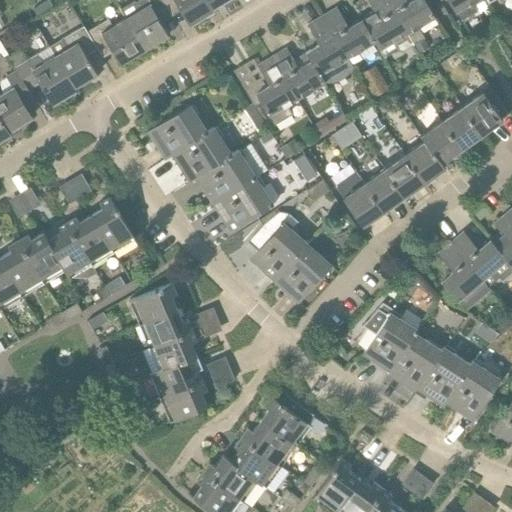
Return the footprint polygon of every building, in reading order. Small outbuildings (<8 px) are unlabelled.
[(126,18),(145,50),(168,35),(157,16),(168,10),(161,0),(139,0),(135,3),(134,1),(121,9),(126,18)] [(215,10),(213,8),(208,0),(161,0),(168,10),(178,3),(191,25),(215,10)] [(403,51),(414,44),(387,0),(369,0),(368,0),(376,12),(362,20),(375,43),(384,58),(389,56),(384,48),(395,42),(400,50),(403,51)] [(417,29),(436,17),(425,0),(414,0),(409,3),(407,0),(387,0),(414,44),(423,39),(417,29)] [(449,0),(456,13),(477,0),(449,0)] [(349,59),(375,43),(362,20),(350,28),(338,8),(323,17),(349,59)] [(351,63),(349,59),(323,17),(308,25),(320,45),(307,53),(312,61),(326,83),(334,83),(339,82),(343,80),(347,77),(350,74),(351,72),(352,69),(352,67),(352,65),(351,63)] [(50,47),(74,88),(97,74),(86,56),(97,49),(87,32),(84,26),(53,45),(42,25),(46,20),(43,18),(37,25),(50,47)] [(145,50),(126,18),(114,25),(109,18),(87,32),(97,49),(98,51),(109,45),(121,65),(145,50)] [(76,91),(74,88),(50,47),(28,60),(21,49),(9,56),(17,70),(29,90),(40,84),(53,105),(76,91)] [(326,83),(312,61),(299,69),(287,49),(273,57),(298,100),(326,83)] [(287,106),(298,100),(273,57),(258,66),(270,86),(260,92),(256,86),(246,92),(255,106),(261,102),(275,125),(292,115),(287,106)] [(364,71),(376,93),(390,86),(378,63),(364,71)] [(0,94),(0,122),(8,136),(10,135),(8,132),(31,117),(25,107),(35,101),(29,90),(17,70),(6,76),(13,87),(0,94)] [(463,106),(482,133),(503,119),(483,91),(463,106)] [(487,96),(503,119),(508,115),(491,92),(487,96)] [(166,160),(176,153),(207,132),(190,105),(152,130),(149,133),(152,131),(162,146),(159,148),(166,160)] [(462,147),(482,133),(463,106),(443,120),(462,147)] [(313,125),(320,137),(347,119),(343,112),(328,121),(326,117),(313,125)] [(442,162),(462,147),(443,120),(422,134),(442,162)] [(354,121),(335,133),(344,146),(363,134),(354,121)] [(190,182),(200,176),(232,154),(215,127),(207,132),(176,153),(186,169),(183,171),(190,182)] [(265,144),(275,138),(270,131),(261,137),(265,144)] [(445,167),(442,162),(422,134),(421,135),(424,140),(405,154),(425,181),(445,167)] [(279,149),(285,158),(300,149),(294,140),(279,149)] [(214,205),(218,203),(256,178),(238,150),(232,154),(200,176),(210,191),(207,193),(214,205)] [(404,196),(425,181),(405,154),(385,168),(404,196)] [(384,210),(404,196),(385,168),(364,183),(384,210)] [(84,172),(61,184),(70,201),(93,188),(84,172)] [(256,178),(218,203),(227,218),(224,220),(231,232),(274,205),(256,178)] [(363,225),(384,210),(364,183),(343,197),(363,225)] [(32,186),(12,197),(21,213),(42,202),(32,186)] [(113,252),(136,238),(111,196),(101,202),(104,207),(91,215),(113,252)] [(275,282),(278,278),(308,244),(292,230),(298,222),(289,214),(280,212),(266,223),(249,242),(258,250),(250,259),(251,260),(254,257),(267,269),(264,272),(275,282)] [(490,240),(507,260),(511,265),(511,214),(509,212),(496,223),(502,230),(490,240)] [(92,264),(113,252),(91,215),(80,221),(77,217),(66,223),(92,264)] [(98,273),(92,264),(66,223),(57,228),(60,233),(49,240),(44,231),(42,233),(65,270),(70,278),(89,278),(98,273)] [(485,279),(507,260),(490,240),(479,249),(464,232),(453,242),(485,279)] [(44,283),(65,270),(42,233),(31,239),(28,234),(18,241),(44,283)] [(0,260),(22,296),(44,283),(18,241),(9,246),(12,251),(0,258),(0,260)] [(459,302),(485,279),(453,242),(438,254),(454,272),(442,282),(459,302)] [(308,244),(278,278),(291,290),(288,293),(299,303),(332,266),(308,244)] [(147,276),(155,271),(146,256),(138,261),(147,276)] [(0,307),(1,309),(22,296),(0,260),(0,307)] [(105,287),(110,295),(126,286),(121,277),(105,287)] [(139,325),(177,309),(172,296),(177,294),(172,283),(129,301),(139,325)] [(101,301),(110,295),(105,287),(96,292),(101,301)] [(61,313),(66,321),(82,312),(77,304),(61,313)] [(205,334),(223,328),(216,306),(198,312),(205,334)] [(150,349),(193,331),(188,320),(183,322),(177,309),(139,325),(150,349)] [(88,321),(93,329),(108,320),(104,312),(88,321)] [(379,364),(390,371),(417,332),(418,330),(390,312),(363,354),(364,355),(366,351),(382,361),(379,364)] [(52,330),(66,321),(61,313),(47,322),(52,330)] [(159,370),(189,361),(197,357),(192,343),(197,341),(193,331),(150,349),(159,370)] [(416,393),(420,386),(442,349),(417,332),(390,371),(388,375),(389,375),(391,372),(406,382),(404,385),(416,393)] [(0,341),(0,352),(13,345),(8,337),(0,341)] [(445,407),(449,400),(471,363),(444,346),(442,349),(420,386),(435,396),(433,399),(445,407)] [(104,367),(113,363),(106,347),(97,351),(104,367)] [(209,362),(218,385),(237,378),(228,355),(209,362)] [(471,363),(449,400),(464,410),(462,413),(474,421),(501,379),(473,360),(471,363)] [(160,399),(203,381),(199,370),(194,373),(189,361),(159,370),(150,374),(151,377),(153,392),(158,392),(160,399)] [(111,384),(120,380),(113,363),(104,367),(111,384)] [(160,399),(170,423),(208,407),(202,393),(207,391),(203,381),(160,399)] [(121,407),(130,403),(123,387),(114,390),(121,407)] [(295,446),(311,425),(271,396),(264,406),(268,409),(260,420),(295,446)] [(511,443),(511,398),(494,428),(511,438),(508,442),(511,443)] [(134,437),(143,433),(136,417),(127,421),(134,437)] [(280,467),(295,446),(260,420),(252,432),(247,429),(241,438),(280,467)] [(265,488),(280,467),(241,438),(234,447),(239,450),(231,460),(258,482),(265,488)] [(321,456),(330,462),(341,447),(332,441),(321,456)] [(243,503),(258,482),(231,460),(223,455),(214,467),(210,464),(203,473),(243,503)] [(311,500),(328,511),(334,511),(359,479),(347,471),(351,466),(341,459),(311,500)] [(418,467),(405,481),(421,496),(434,482),(418,467)] [(302,482),(311,488),(321,474),(313,468),(302,482)] [(212,511),(236,511),(243,503),(203,473),(197,482),(201,485),(192,497),(212,511)] [(334,511),(365,511),(382,489),(373,483),(370,487),(359,479),(334,511)] [(365,511),(397,511),(400,509),(388,500),(392,496),(382,489),(365,511)] [(295,509),(301,501),(286,490),(281,498),(289,504),(295,509)] [(270,511),(282,511),(289,504),(281,498),(270,511)]
